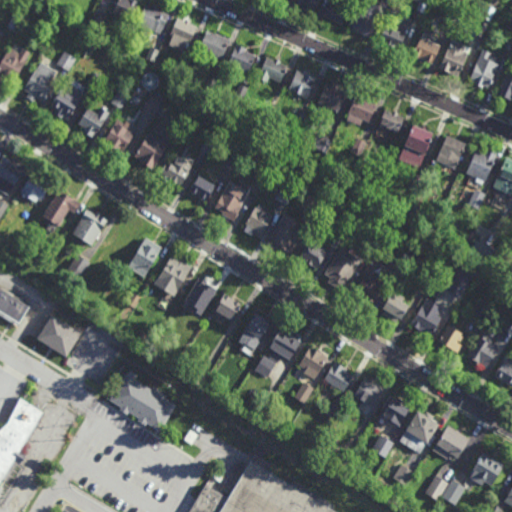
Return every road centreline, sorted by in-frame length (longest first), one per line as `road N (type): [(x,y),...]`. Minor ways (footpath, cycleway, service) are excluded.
road 1 (residential): [(511,429),(0,117)]
road 2 (residential): [(511,133),(206,0)]
